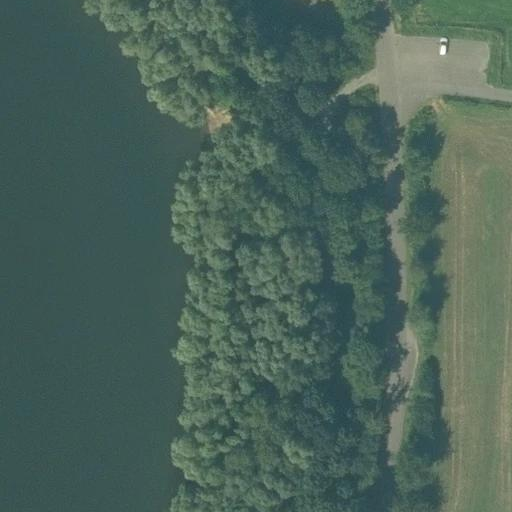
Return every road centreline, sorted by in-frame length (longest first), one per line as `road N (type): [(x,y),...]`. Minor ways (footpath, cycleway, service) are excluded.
road 1 (track): [(511,95),(391,71),(367,78),(332,112),(322,511)]
road 2 (unclassified): [(391,511),(405,276),(401,137),(381,0)]
